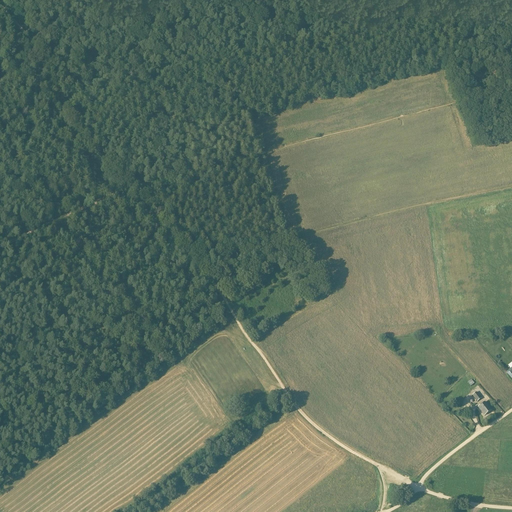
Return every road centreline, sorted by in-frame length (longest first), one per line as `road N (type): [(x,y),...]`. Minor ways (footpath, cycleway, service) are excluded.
road 1 (track): [(142,192),(299,411),(417,489)]
road 2 (track): [(0,358),(186,246)]
road 3 (track): [(142,192),(87,140),(53,70)]
road 4 (track): [(134,185),(0,245)]
road 5 (track): [(417,489),(511,408)]
